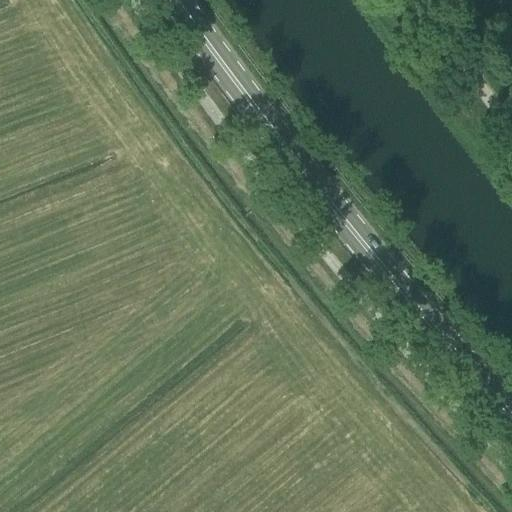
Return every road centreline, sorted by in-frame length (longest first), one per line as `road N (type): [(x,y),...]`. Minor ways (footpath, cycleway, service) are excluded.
road 1 (primary): [(511,416),(270,131),(174,0)]
road 2 (track): [(511,145),(402,0)]
